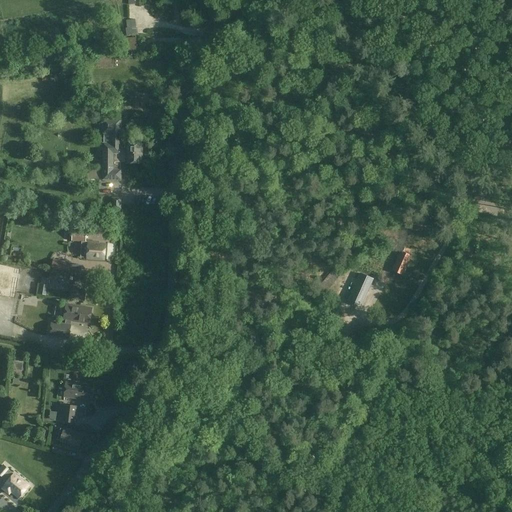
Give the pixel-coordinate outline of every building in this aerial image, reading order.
[(120,110),(139,111),(140,101),(120,100),(120,110)] [(128,144),(120,144),(120,119),(103,119),(103,132),(103,143),(103,180),(122,181),(122,163),(142,163),(142,144),(128,144)] [(404,224),(392,236),(396,240),(408,229),(404,224)] [(72,241),(86,242),(86,232),(72,230),(72,241)] [(105,244),(89,243),(88,258),(104,259),(105,244)] [(366,263),(374,268),(388,249),(379,244),(366,263)] [(401,252),(393,270),(403,274),(411,256),(409,255),(411,251),(405,248),(403,253),(401,252)] [(374,270),(381,275),(395,254),(389,249),(374,270)] [(69,262),(53,259),(52,267),(67,270),(69,262)] [(329,268),(321,276),(328,282),(336,274),(329,268)] [(70,272),(70,280),(81,280),(81,273),(70,272)] [(338,291),(347,283),(338,273),(329,281),(338,291)] [(360,273),(352,292),(365,298),(374,279),(360,273)] [(48,286),(41,285),(40,295),(46,296),(48,286)] [(64,291),(71,292),(70,298),(84,300),(86,291),(65,287),(64,291)] [(64,320),(65,320),(65,324),(51,322),(49,335),(68,338),(70,325),(71,321),(89,324),(92,309),(67,305),(64,320)] [(24,357),(13,356),(12,362),(12,363),(12,369),(22,370),(23,364),(24,357)] [(91,386),(66,383),(64,396),(89,399),(91,386)] [(61,421),(76,423),(78,407),(63,405),(61,421)] [(57,440),(78,447),(82,435),(61,428),(57,440)] [(45,444),(46,438),(37,435),(35,442),(45,444)] [(67,448),(54,444),(52,451),(65,455),(67,448)] [(0,469),(0,474),(9,482),(3,489),(9,494),(11,491),(19,497),(28,486),(3,465),(0,469)]
